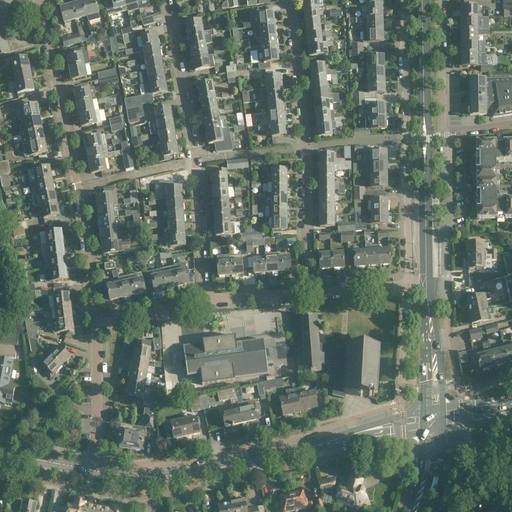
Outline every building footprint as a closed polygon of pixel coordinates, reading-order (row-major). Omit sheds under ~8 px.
[(94,0),(90,0),(83,2),(87,17),(88,22),(100,19),(98,13),(94,0)] [(127,11),(126,6),(123,0),(111,0),(112,1),(104,3),(108,16),(127,11)] [(238,8),(236,0),(227,0),(230,9),(238,8)] [(302,0),(304,9),(318,7),(323,7),(322,0),(302,0)] [(511,11),(511,0),(501,0),(502,12),(511,11)] [(76,20),(87,17),(83,2),(72,5),(76,20)] [(76,20),(72,5),(60,8),(64,23),(76,20)] [(366,7),(355,7),(356,12),(362,12),(367,12),(367,19),(382,18),(382,6),(366,7)] [(476,18),(476,6),(461,6),(461,18),(476,18)] [(318,7),(304,9),(305,21),(319,19),(318,7)] [(0,55),(9,52),(2,31),(16,26),(10,10),(0,13),(0,55)] [(140,15),(143,26),(155,23),(153,17),(147,18),(146,13),(140,15)] [(273,13),(258,15),(259,27),(274,25),(273,13)] [(382,30),(382,18),(367,19),(367,30),(382,30)] [(461,18),(461,24),(460,25),(461,28),(461,29),(461,30),(476,30),(476,18),(461,18)] [(305,21),(306,33),(320,31),(319,19),(305,21)] [(186,23),(188,35),(203,33),(200,21),(186,23)] [(135,22),(130,23),(132,30),(132,32),(142,30),(141,26),(136,27),(135,22)] [(255,28),(253,28),(254,32),(255,32),(256,40),(261,39),(276,37),(274,25),(259,27),(255,28)] [(383,42),(382,30),(367,30),(363,31),(363,43),(368,43),(383,42)] [(489,37),(489,30),(476,30),(461,30),(461,36),(461,37),(461,40),(461,41),(461,42),(477,42),(477,37),(489,37)] [(203,33),(188,35),(190,47),(205,45),(212,43),(211,37),(210,36),(210,31),(203,33)] [(306,33),(308,45),(322,43),(320,31),(306,33)] [(130,40),(135,39),(134,33),(123,36),(124,45),(131,43),(130,40)] [(141,36),(143,48),(158,46),(156,34),(141,36)] [(81,43),(79,36),(79,35),(62,39),(64,47),(81,43)] [(261,45),(255,46),(255,52),(257,51),(262,51),(277,49),(276,37),(261,39),(261,45)] [(308,45),(309,57),(323,55),(322,50),(328,49),(328,47),(334,47),(333,42),(326,43),(322,43),(308,45)] [(461,42),(461,48),(461,49),(461,52),(462,53),(462,54),(477,54),(477,42),(461,42)] [(190,47),(192,59),(207,57),(205,45),(190,47)] [(158,46),(143,48),(145,60),(160,57),(158,46)] [(67,56),(69,68),(84,65),(90,64),(89,56),(87,57),(85,48),(72,51),(72,55),(67,56)] [(257,51),(259,64),(278,62),(277,49),(262,51),(257,51)] [(255,52),(249,53),(251,70),(258,69),(257,57),(256,57),(255,52)] [(462,67),(477,66),(477,60),(480,60),(480,54),(477,54),(462,54),(462,67)] [(212,56),(207,57),(192,59),(195,71),(214,68),(212,56)] [(383,56),(367,57),(368,69),(384,69),(383,56)] [(13,72),(30,69),(27,57),(11,60),(11,58),(6,60),(7,66),(12,65),(13,72)] [(160,57),(145,60),(148,71),(162,69),(160,57)] [(243,61),(236,62),(237,67),(238,73),(249,72),(248,65),(244,66),(243,61)] [(231,67),(226,68),(227,74),(238,73),(237,67),(236,62),(230,63),(231,67)] [(331,70),(325,71),(324,64),(310,65),(311,78),(325,76),(330,76),(336,75),(336,70),(331,71),(331,70)] [(86,77),(84,65),(69,68),(72,80),(86,77)] [(32,80),(30,69),(13,72),(15,83),(32,80)] [(148,71),(142,72),(144,84),(150,83),(164,80),(162,69),(148,71)] [(368,69),(368,75),(368,81),(384,81),(384,69),(368,69)] [(115,70),(97,73),(99,81),(117,77),(115,70)] [(238,73),(227,74),(227,81),(228,81),(228,84),(239,82),(239,80),(238,73)] [(281,88),(280,75),(265,77),(266,89),(281,88)] [(325,76),(311,78),(312,89),(327,88),(326,82),(331,81),(331,80),(330,76),(325,76)] [(100,88),(118,84),(117,77),(99,81),(100,88)] [(486,115),(486,107),(486,80),(485,79),(469,79),(470,116),(486,115)] [(511,79),(486,80),(486,107),(492,107),(493,117),(511,114),(511,79)] [(10,90),(16,89),(17,94),(34,91),(32,80),(15,83),(9,84),(10,90)] [(164,80),(150,83),(144,84),(146,96),(152,95),(167,92),(164,80)] [(369,93),(385,93),(384,81),(368,81),(369,93)] [(199,97),(214,94),(212,82),(197,85),(199,97)] [(89,89),(74,92),(76,104),(91,101),(96,100),(94,88),(89,89)] [(266,89),(259,90),(260,102),(261,102),(267,101),(282,100),(281,88),(266,89)] [(327,88),(312,89),(314,101),(328,100),(333,99),(332,95),(332,94),(327,95),(327,88)] [(216,106),(214,94),(199,97),(202,109),(216,106)] [(126,108),(142,105),(141,97),(124,100),(126,108)] [(269,113),(284,112),(282,100),(267,101),(269,113)] [(314,101),(315,113),(329,112),(328,100),(314,101)] [(94,112),(91,101),(76,104),(79,115),(94,112)] [(19,121),(24,120),(39,117),(37,104),(17,108),(19,121)] [(142,105),(126,108),(129,125),(139,123),(138,119),(144,118),(142,105)] [(385,105),(369,105),(369,118),(385,117),(385,105)] [(219,118),(216,106),(202,109),(204,121),(219,118)] [(157,122),(157,123),(172,120),(169,108),(155,111),(151,111),(153,123),(157,122)] [(79,115),(81,127),(101,123),(98,111),(94,112),(79,115)] [(334,123),(334,119),(333,111),(329,112),(315,113),(316,125),(334,123)] [(270,125),(285,124),(284,112),(269,113),(270,125)] [(24,120),(26,132),(41,129),(39,117),(24,120)] [(219,118),(204,121),(206,133),(221,130),(226,129),(223,117),(219,118)] [(386,130),(385,117),(369,118),(366,118),(366,129),(354,130),(354,136),(369,135),(369,129),(370,129),(370,130),(386,130)] [(110,127),(122,125),(124,124),(123,118),(109,121),(110,127)] [(172,120),(157,123),(159,134),(174,132),(172,120)] [(332,136),(331,130),(335,130),(335,127),(334,123),(316,125),(318,137),(332,136)] [(270,125),(271,137),(286,136),(285,124),(270,125)] [(122,125),(110,127),(112,134),(123,132),(122,125)] [(26,132),(20,133),(23,145),(29,144),(44,141),(43,139),(44,139),(45,138),(44,134),(43,133),(42,133),(41,129),(26,132)] [(221,130),(206,133),(208,145),(223,142),(221,130)] [(174,132),(159,134),(161,145),(161,146),(176,143),(174,132)] [(84,139),(86,151),(106,146),(105,141),(100,142),(98,136),(84,139)] [(140,137),(132,139),(133,146),(141,145),(140,137)] [(511,198),(496,199),(496,161),(511,160),(511,140),(503,141),(503,144),(496,144),(496,141),(476,141),(476,153),(479,153),(479,168),(476,169),(476,191),(480,191),(480,207),(477,207),(477,219),(497,219),(497,215),(504,215),(504,219),(511,218),(511,198)] [(46,153),(44,141),(29,144),(23,145),(25,157),(46,153)] [(176,143),(161,146),(161,145),(155,146),(158,162),(170,160),(169,156),(178,155),(176,143)] [(89,162),(103,159),(122,155),(121,151),(107,154),(106,146),(86,151),(89,162)] [(386,151),(370,151),(370,164),(386,164),(386,151)] [(338,166),(338,162),(338,161),(334,161),(334,154),(319,154),(319,166),(333,166),(338,166)] [(106,171),(103,159),(89,162),(91,174),(106,171)] [(227,162),(228,170),(248,168),(247,160),(227,162)] [(131,161),(124,163),(126,170),(133,169),(131,161)] [(371,176),(387,176),(386,164),(370,164),(371,176)] [(333,166),(319,166),(319,179),(333,179),(333,172),(338,171),(338,166),(333,166)] [(49,167),(27,171),(30,184),(51,179),(49,167)] [(0,169),(0,176),(11,174),(10,168),(0,169)] [(212,189),(227,188),(226,170),(216,170),(216,176),(211,176),(212,189)] [(286,182),(286,170),(271,170),(271,182),(286,182)] [(8,175),(0,176),(0,179),(2,188),(10,186),(8,175)] [(166,175),(155,178),(156,184),(168,181),(166,175)] [(371,188),(387,188),(387,176),(371,176),(371,188)] [(30,184),(32,196),(54,191),(51,179),(30,184)] [(333,179),(319,179),(319,191),(334,191),(338,191),(338,186),(338,183),(333,183),(333,179)] [(286,194),(286,182),(271,182),(271,194),(286,194)] [(167,200),(182,199),(181,187),(166,188),(167,200)] [(97,208),(112,206),(117,206),(115,188),(103,190),(104,195),(96,196),(97,208)] [(213,200),(228,200),(227,188),(212,189),(213,200)] [(32,196),(34,208),(41,207),(56,204),(54,191),(32,196)] [(319,191),(319,203),(334,203),(334,191),(319,191)] [(271,206),(286,206),(286,194),(271,194),(271,206)] [(167,200),(168,212),(183,211),(182,199),(167,200)] [(214,212),(229,211),(228,200),(213,200),(214,212)] [(387,200),(371,200),(371,212),(387,212),(387,200)] [(319,203),(319,215),(334,215),(334,203),(319,203)] [(60,214),(59,208),(57,208),(56,204),(41,207),(43,219),(58,216),(58,215),(60,214)] [(112,206),(97,208),(99,219),(114,218),(117,217),(116,212),(113,212),(112,206)] [(268,206),(268,218),(271,218),(287,218),(286,206),(271,206),(268,206)] [(183,211),(168,212),(163,212),(164,216),(168,216),(168,224),(183,223),(183,211)] [(215,224),(230,223),(229,223),(229,211),(214,212),(215,224)] [(371,225),(387,224),(387,212),(371,212),(371,225)] [(320,227),(334,227),(334,215),(319,215),(320,227)] [(115,229),(114,218),(99,219),(100,231),(115,229)] [(271,218),(271,230),(287,230),(287,218),(271,218)] [(27,220),(12,223),(13,230),(24,228),(28,227),(27,220)] [(168,224),(169,235),(184,234),(183,223),(168,224)] [(229,223),(230,223),(215,224),(215,236),(234,235),(233,223),(229,223)] [(354,231),(353,223),(337,224),(338,232),(354,231)] [(117,241),(115,229),(100,231),(102,243),(117,241)] [(46,232),(39,233),(41,246),(47,245),(62,243),(61,230),(46,232)] [(164,242),(170,241),(170,247),(185,246),(184,234),(169,235),(163,236),(164,242)] [(117,241),(102,243),(103,255),(123,252),(122,246),(122,241),(117,241)] [(483,242),(468,242),(468,255),(485,255),(485,249),(483,249),(483,242)] [(41,246),(42,258),(43,258),(64,255),(62,243),(47,245),(41,246)] [(378,265),(377,251),(377,246),(370,246),(370,243),(365,244),(365,251),(366,266),(378,265)] [(366,266),(365,251),(359,252),(359,248),(353,249),(354,267),(366,266)] [(390,258),(389,250),(377,251),(378,265),(390,265),(390,264),(391,264),(391,258),(390,258)] [(344,268),(343,253),(331,254),(332,269),(344,268)] [(278,273),(277,258),(277,254),(265,254),(265,258),(266,273),(278,273)] [(332,269),(331,254),(319,255),(319,263),(318,263),(319,269),(320,269),(320,270),(332,269)] [(43,258),(45,270),(65,268),(65,266),(67,266),(66,260),(64,261),(64,255),(43,258)] [(485,255),(468,255),(468,269),(491,268),(491,261),(491,255),(490,255),(485,255)] [(248,269),(247,256),(229,257),(229,261),(230,276),(243,275),(242,269),(248,269)] [(290,272),(289,257),(277,258),(278,273),(290,272)] [(266,273),(265,258),(253,259),(254,274),(266,273)] [(451,260),(452,273),(463,272),(463,260),(451,260)] [(230,276),(229,261),(217,262),(218,277),(230,276)] [(177,286),(174,272),(173,267),(162,269),(163,274),(166,289),(177,286)] [(65,268),(45,270),(44,270),(45,283),(67,280),(67,279),(69,278),(68,272),(66,273),(65,268)] [(189,284),(186,269),(174,272),(177,286),(189,284)] [(141,273),(129,275),(129,276),(130,281),(133,296),(145,293),(142,279),(141,273)] [(166,289),(163,274),(151,277),(154,291),(166,289)] [(133,296),(130,281),(129,276),(117,278),(118,281),(118,280),(121,298),(133,296)] [(121,298),(118,280),(118,281),(113,281),(114,284),(107,286),(110,301),(121,298)] [(53,294),(55,309),(70,307),(70,304),(72,304),(71,297),(69,298),(68,292),(53,294)] [(470,308),(468,309),(469,312),(485,308),(485,309),(487,308),(485,301),(490,300),(489,294),(468,298),(470,308)] [(55,309),(56,321),(72,319),(70,307),(55,309)] [(485,308),(469,312),(471,324),(491,320),(490,314),(493,314),(491,307),(487,308),(485,309),(485,308)] [(339,365),(337,391),(332,390),(332,395),(332,396),(344,399),(346,393),(360,397),(369,395),(369,398),(374,397),(374,395),(377,394),(378,388),(380,346),(363,342),(346,344),(346,347),(319,345),(317,316),(301,317),(305,373),(321,372),(320,364),(326,364),(339,365)] [(72,319),(56,321),(58,333),(65,332),(65,336),(73,335),(72,319)] [(33,326),(33,324),(26,325),(27,331),(38,334),(40,328),(33,326)] [(487,334),(499,331),(497,324),(485,327),(487,334)] [(480,329),(469,331),(471,340),(482,338),(480,329)] [(40,335),(38,334),(27,331),(28,338),(36,341),(38,342),(40,335)] [(268,374),(263,340),(236,343),(235,336),(202,341),(202,343),(183,346),(187,377),(200,375),(202,385),(235,381),(234,379),(268,374)] [(38,353),(36,341),(28,338),(31,354),(38,353)] [(135,347),(133,359),(148,361),(151,346),(143,344),(142,348),(135,347)] [(67,364),(71,360),(69,358),(70,357),(59,347),(58,348),(55,345),(48,353),(50,356),(61,367),(65,363),(67,364)] [(498,350),(491,352),(494,366),(508,363),(505,349),(505,348),(505,346),(498,348),(498,350)] [(478,363),(480,370),(494,366),(491,352),(491,350),(484,352),(484,354),(477,356),(474,357),(475,364),(478,363)] [(48,353),(39,362),(42,365),(47,370),(44,372),(50,378),(61,367),(50,356),(48,353)] [(0,403),(4,405),(5,400),(12,402),(14,387),(8,386),(12,361),(0,358),(0,403)] [(148,361),(133,359),(131,371),(146,374),(148,361)] [(146,374),(131,371),(129,384),(144,386),(146,374)] [(322,374),(314,375),(317,386),(324,384),(322,374)] [(260,396),(266,394),(264,383),(257,384),(260,396)] [(136,397),(135,400),(133,400),(132,407),(152,410),(153,403),(142,401),(144,386),(129,384),(127,396),(136,397)] [(287,397),(280,399),(283,416),(301,413),(300,410),(306,409),(306,408),(317,406),(314,393),(314,391),(301,394),(299,388),(285,391),(287,397)] [(242,424),(238,409),(239,409),(236,399),(235,396),(234,390),(217,393),(219,403),(230,400),(232,410),(222,412),(225,428),(242,424)] [(209,409),(207,396),(200,397),(203,410),(209,409)] [(203,410),(200,397),(189,400),(192,413),(203,410)] [(242,397),(236,399),(239,409),(238,409),(242,424),(257,421),(254,406),(253,401),(243,403),(242,397)] [(154,428),(156,415),(147,414),(145,427),(154,428)] [(170,423),(174,440),(200,434),(196,418),(170,423)] [(130,448),(132,431),(133,426),(121,424),(120,429),(117,446),(118,446),(119,448),(123,449),(125,447),(130,448)] [(132,431),(130,448),(135,449),(136,451),(140,451),(141,450),(144,450),(145,441),(146,433),(145,433),(146,428),(133,426),(132,431)] [(210,436),(212,447),(221,445),(220,435),(210,436)] [(357,507),(368,501),(362,489),(363,489),(360,485),(362,479),(352,476),(347,489),(344,488),(344,490),(339,488),(336,497),(354,503),(353,506),(357,507)] [(335,479),(319,482),(322,498),(323,498),(323,500),(322,500),(322,502),(330,504),(335,479)] [(293,495),(291,495),(295,511),(311,511),(310,503),(307,504),(304,492),(298,494),(297,493),(293,493),(293,495)] [(279,498),(281,511),(295,511),(291,495),(290,494),(286,495),(286,496),(279,498)] [(82,511),(84,505),(85,505),(86,500),(75,498),(74,506),(68,505),(66,511),(82,511)] [(322,500),(322,498),(315,500),(317,510),(324,509),(322,502),(322,500)] [(244,500),(230,503),(232,511),(265,511),(264,507),(257,508),(251,509),(251,511),(247,511),(244,500)] [(34,511),(36,503),(22,501),(20,511),(34,511)] [(210,511),(211,511),(209,511),(232,511),(230,503),(217,506),(218,511),(210,511)]
